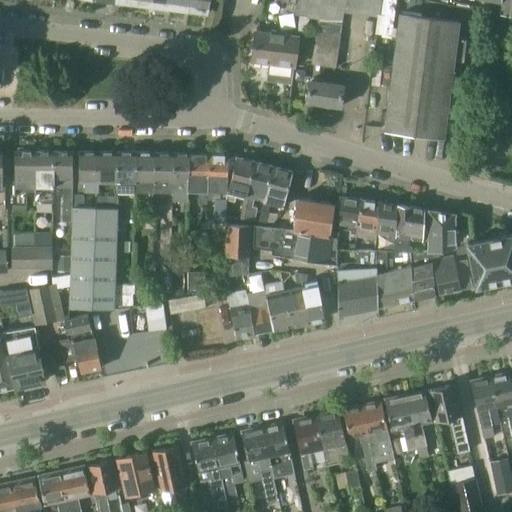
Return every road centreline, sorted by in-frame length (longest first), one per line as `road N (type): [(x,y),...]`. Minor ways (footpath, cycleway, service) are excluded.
road 1 (secondary): [(0,435),(511,316)]
road 2 (residential): [(511,205),(220,118)]
road 3 (residential): [(220,118),(217,73),(205,55),(0,24)]
road 4 (residential): [(0,113),(220,118)]
